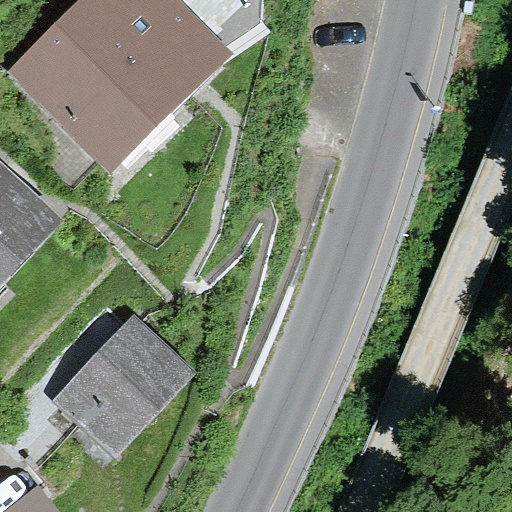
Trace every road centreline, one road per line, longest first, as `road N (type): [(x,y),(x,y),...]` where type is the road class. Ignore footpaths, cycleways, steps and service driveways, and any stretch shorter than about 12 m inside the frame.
road 1 (tertiary): [(233,511),(345,254),(395,92),(413,0)]
road 2 (residential): [(363,511),(511,140)]
